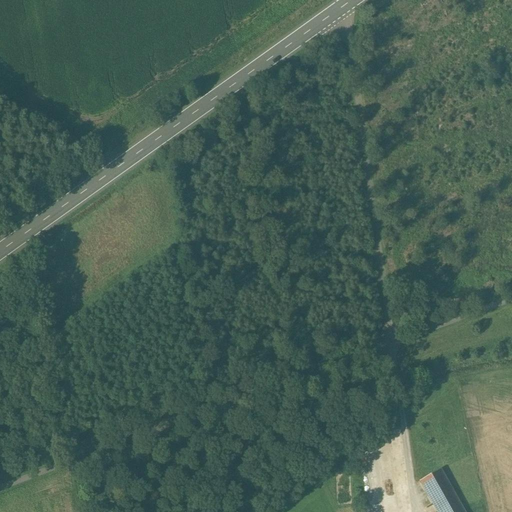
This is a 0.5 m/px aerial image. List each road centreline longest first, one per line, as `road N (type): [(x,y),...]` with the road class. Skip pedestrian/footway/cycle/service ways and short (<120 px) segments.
road 1 (unclassified): [(0,482),(511,294)]
road 2 (track): [(345,4),(415,505)]
road 3 (secondary): [(345,4),(0,252)]
